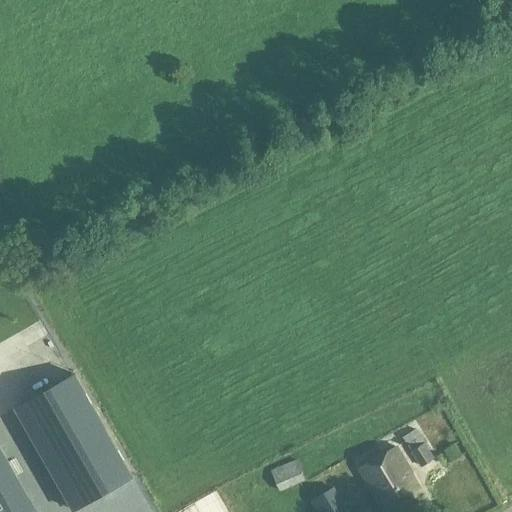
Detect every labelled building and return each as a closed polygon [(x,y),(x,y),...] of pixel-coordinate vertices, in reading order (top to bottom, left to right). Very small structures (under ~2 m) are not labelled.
[(200,511),(200,510),(196,511),(152,511),(76,374),(16,407),(74,511),(82,506),(85,511),(200,511)] [(435,458),(416,429),(402,438),(420,467),(435,458)] [(0,511),(35,511),(0,447),(0,511)] [(384,510),(419,489),(397,450),(361,471),(384,510)] [(280,492),(305,481),(297,461),(271,472),(280,492)] [(317,511),(346,511),(332,489),(311,501),(317,511)]
